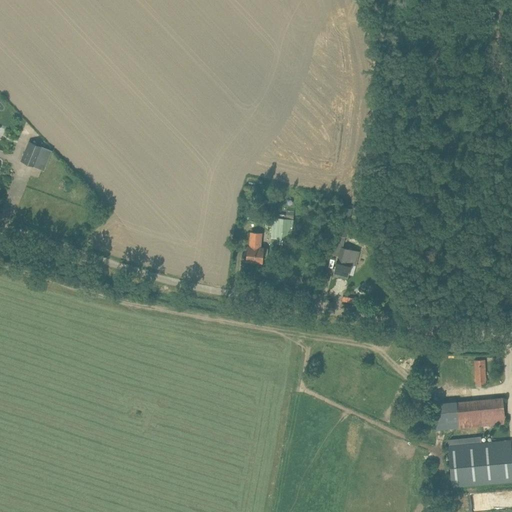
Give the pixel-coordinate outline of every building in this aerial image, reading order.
[(35,144),(29,142),(22,161),(35,166),(42,147),(41,146),(35,144)] [(341,215),(336,235),(345,237),(350,218),(345,216),(347,208),(343,207),(341,215)] [(290,245),(291,240),(290,240),(292,220),(286,219),(277,218),(275,217),(272,237),(271,242),(290,245)] [(249,246),(248,246),(246,260),(263,262),(264,247),(261,247),(262,232),(250,231),(249,246)] [(360,251),(341,246),(338,256),(334,273),(347,277),(348,274),(353,275),(360,251)] [(475,359),(476,383),(486,383),(485,359),(475,359)] [(504,397),(434,401),(436,428),(506,424),(504,397)] [(481,436),(447,439),(452,487),(511,481),(511,452),(511,440),(482,442),(481,436)]
